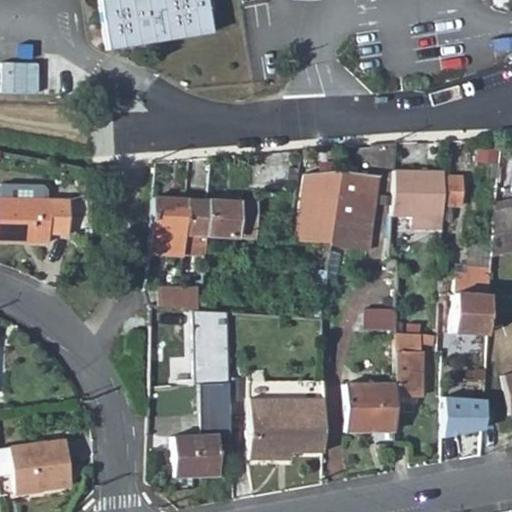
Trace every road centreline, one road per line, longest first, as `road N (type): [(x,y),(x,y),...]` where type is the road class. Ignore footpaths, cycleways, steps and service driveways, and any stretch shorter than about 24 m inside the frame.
road 1 (residential): [(143,131),(458,113),(511,95)]
road 2 (residential): [(120,511),(117,444),(82,354),(51,316),(0,292)]
road 3 (residential): [(311,511),(511,476)]
